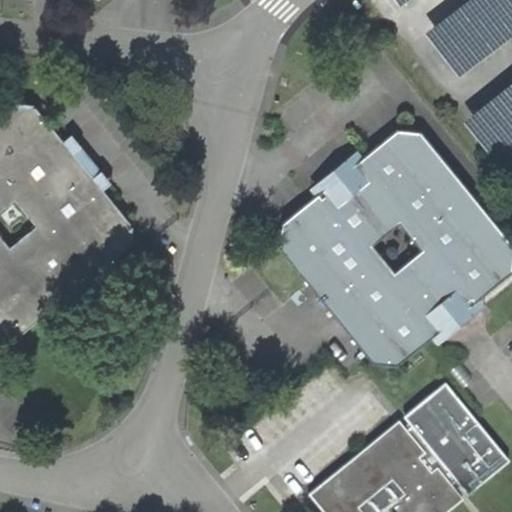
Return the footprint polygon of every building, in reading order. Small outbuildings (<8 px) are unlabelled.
[(511,0),(480,0),(437,29),(469,75),(511,44),(511,0)] [(511,89),(474,115),(503,159),(511,153),(511,89)] [(0,339),(13,340),(35,323),(85,282),(128,248),(130,222),(121,211),(104,190),(99,184),(94,178),(101,172),(94,163),(81,148),(74,154),(69,148),(64,142),(54,130),(44,118),(35,107),(11,104),(0,112),(0,339)] [(511,272),(511,243),(422,132),(397,130),(355,164),(348,157),(334,169),(321,179),(327,186),(282,223),(280,247),(375,364),(398,366),(435,337),(441,344),(461,328),(485,307),(479,299),(511,272)] [(508,463),(444,386),(403,420),(412,429),(406,433),(398,424),(308,496),(321,511),(448,511),(462,501),(454,491),(459,486),(468,497),(508,463)]
